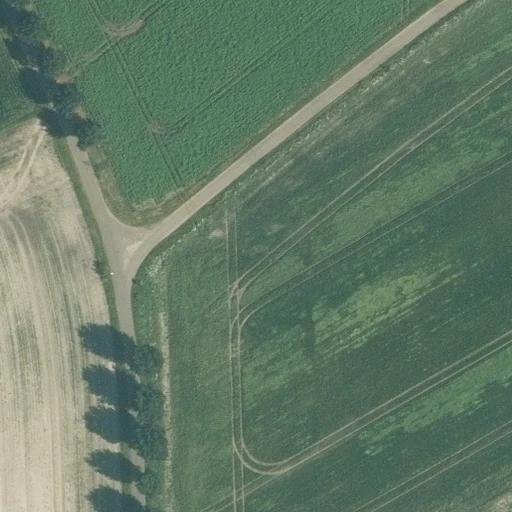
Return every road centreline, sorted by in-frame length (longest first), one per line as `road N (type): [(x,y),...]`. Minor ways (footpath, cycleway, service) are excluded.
road 1 (unclassified): [(119,262),(456,0)]
road 2 (unclassified): [(119,262),(85,164),(6,0)]
road 3 (unclassified): [(136,511),(131,341),(119,262)]
